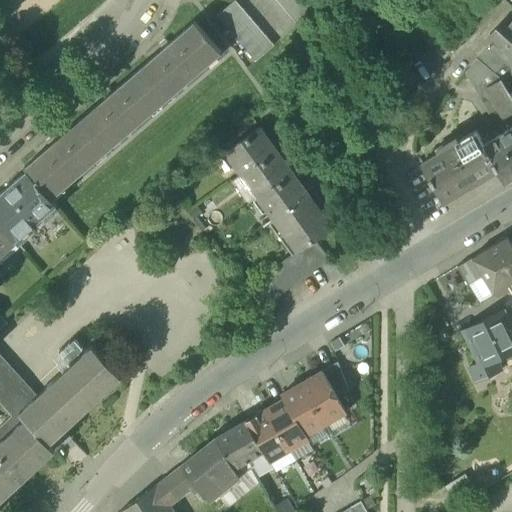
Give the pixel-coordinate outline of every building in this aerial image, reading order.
[(270,0),(295,29),(313,13),(301,0),(270,0)] [(216,19),(253,64),(270,50),(233,5),(216,19)] [(511,17),(488,42),(491,44),(504,58),(511,50),(511,17)] [(25,166),(28,170),(52,198),(220,56),(193,24),(25,166)] [(452,53),(436,34),(427,42),(444,61),(452,53)] [(511,66),(504,58),(491,44),(479,60),(494,74),(501,66),(511,75),(511,66)] [(487,90),(502,81),(494,74),(479,60),(469,73),(481,96),(488,92),(487,90)] [(511,75),(501,66),(494,74),(502,81),(511,76),(511,75)] [(511,97),(511,95),(502,81),(487,90),(488,92),(498,110),(503,118),(511,112),(511,97)] [(488,92),(481,96),(491,114),(498,110),(488,92)] [(488,140),(482,143),(498,170),(505,182),(511,178),(511,128),(489,142),(488,140)] [(244,174),(248,171),(275,151),(258,129),(232,149),(242,162),(238,165),(244,174)] [(445,201),(498,170),(482,143),(475,132),(422,163),(445,201)] [(228,151),(238,165),(242,162),(232,149),(228,151)] [(260,196),(263,193),(291,173),(275,151),(248,171),(256,182),(252,186),(260,196)] [(57,204),(52,198),(28,170),(0,194),(0,223),(15,240),(57,204)] [(244,174),(252,186),(256,182),(248,171),(244,174)] [(268,207),(276,218),(308,195),(291,173),(263,193),(271,204),(268,207)] [(252,186),(244,174),(233,181),(249,203),(260,196),(252,186)] [(260,196),(268,207),(271,204),(263,193),(260,196)] [(332,228),(308,195),(276,218),(299,251),(300,252),(306,247),(316,240),(332,228)] [(0,254),(15,241),(15,240),(0,223),(0,254)] [(511,245),(507,237),(473,258),(484,276),(495,293),(508,285),(511,282),(511,245)] [(316,240),(306,247),(318,263),(328,256),(316,240)] [(299,251),(296,253),(309,270),(318,263),(306,247),(300,252),(299,251)] [(296,253),(286,260),(299,277),(309,270),(296,253)] [(470,284),(484,276),(473,258),(458,267),(469,285),(470,284)] [(286,260),(277,266),(290,284),(299,277),(286,260)] [(279,291),(290,284),(277,266),(267,274),(268,275),(279,291)] [(248,289),(261,307),(281,293),(279,291),(268,275),(248,289)] [(484,276),(470,284),(480,302),(495,293),(484,276)] [(465,331),(480,362),(481,366),(496,359),(511,351),(511,323),(506,310),(465,331)] [(0,329),(8,323),(0,313),(0,329)] [(93,344),(38,395),(20,411),(27,418),(0,442),(0,500),(56,450),(50,443),(122,376),(93,344)] [(0,442),(27,418),(20,411),(38,395),(0,353),(0,399),(15,416),(0,428),(0,442)] [(502,371),(496,359),(481,366),(480,362),(470,367),(477,383),(502,371)] [(323,371),(338,395),(349,389),(338,362),(323,371)] [(313,378),(303,384),(326,424),(346,412),(336,396),(338,395),(323,371),(313,377),(313,378)] [(307,435),(326,424),(303,384),(294,389),(294,388),(283,394),(286,398),(307,435)] [(309,439),(307,435),(286,398),(276,404),(277,405),(267,410),(290,450),(309,439)] [(271,461),(290,450),(267,410),(258,415),(258,414),(247,420),(265,451),(271,461)] [(354,427),(346,412),(326,424),(333,434),(335,438),(354,427)] [(248,460),(265,451),(247,420),(217,437),(234,467),(248,460)] [(313,445),(333,434),(326,424),(307,435),(309,439),(313,445)] [(241,478),(238,474),(234,467),(217,437),(182,466),(197,485),(192,489),(196,494),(201,490),(210,500),(218,493),(228,486),(229,487),(241,478)] [(315,450),(313,445),(309,439),(290,450),(296,460),(315,450)] [(277,472),(296,460),(290,450),(271,461),(273,465),(277,472)] [(256,474),(273,465),(271,461),(265,451),(248,460),(252,467),(256,474)] [(252,467),(248,460),(234,467),(238,474),(252,467)] [(170,475),(185,494),(192,489),(197,485),(182,466),(170,475)] [(261,482),(256,474),(252,467),(238,474),(241,478),(229,487),(228,486),(218,493),(229,508),(261,482)] [(446,486),(458,506),(478,494),(466,474),(446,486)] [(363,500),(368,509),(376,505),(371,496),(363,500)] [(276,508),(278,511),(292,511),(286,501),(276,508)] [(362,501),(351,507),(354,511),(367,511),(362,501)]
